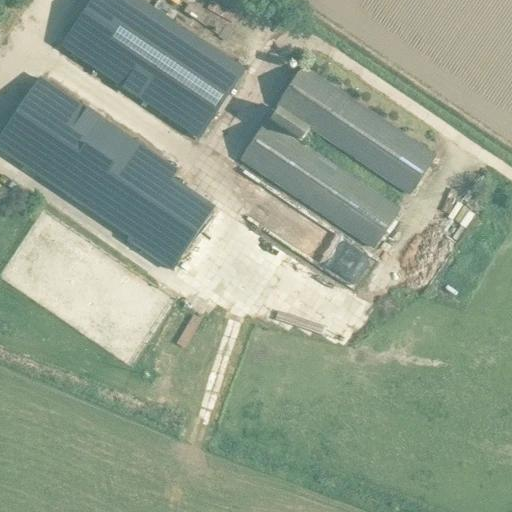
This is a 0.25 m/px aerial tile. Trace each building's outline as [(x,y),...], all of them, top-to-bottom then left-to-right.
[(196,139),(241,71),(135,0),(91,0),(60,47),(196,139)] [(408,196),(433,158),(299,68),(274,106),(408,196)] [(38,80),(0,136),(0,151),(128,238),(134,230),(168,180),(174,171),(38,80)] [(371,250),(397,212),(263,122),(237,160),(371,250)] [(149,132),(141,143),(166,161),(174,151),(149,132)] [(229,214),(248,183),(236,176),(218,208),(229,214)]
